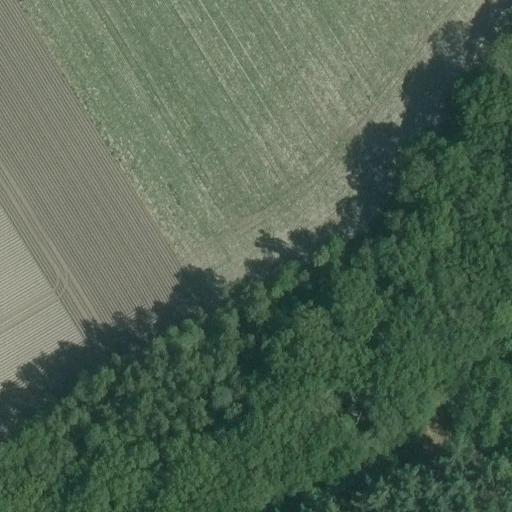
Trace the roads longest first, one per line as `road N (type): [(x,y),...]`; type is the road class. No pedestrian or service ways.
road 1 (track): [(511,39),(269,377),(260,401)]
road 2 (track): [(253,511),(292,463),(260,401)]
